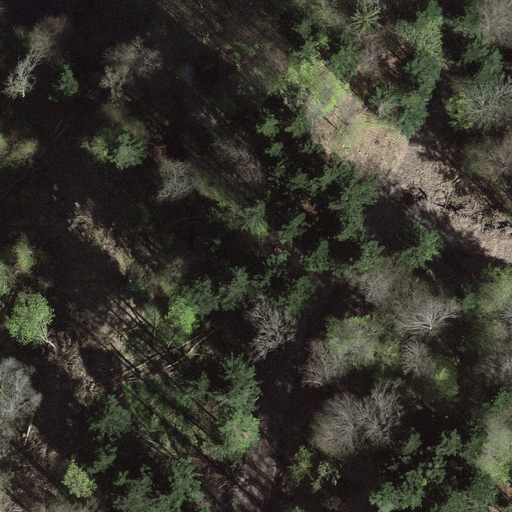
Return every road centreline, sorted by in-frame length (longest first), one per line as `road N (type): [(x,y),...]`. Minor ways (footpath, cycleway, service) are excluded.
road 1 (track): [(511,251),(465,210),(378,210),(443,68),(442,0)]
road 2 (track): [(378,210),(325,283),(260,511)]
